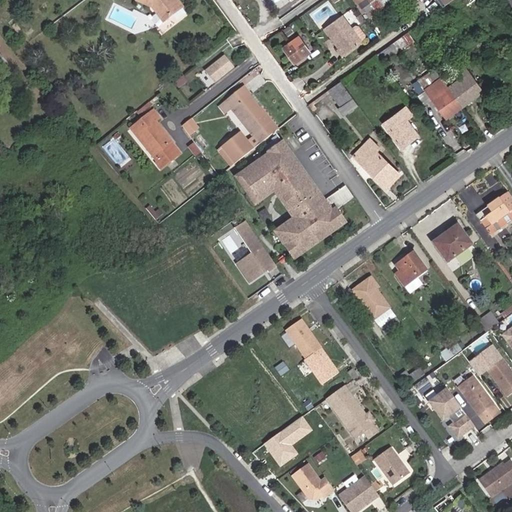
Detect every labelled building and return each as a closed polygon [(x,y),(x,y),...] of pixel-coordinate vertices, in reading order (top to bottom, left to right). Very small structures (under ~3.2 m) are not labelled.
[(146,0),(144,4),(153,8),(163,22),(182,8),(176,0),(146,0)] [(354,0),(357,5),(363,13),(367,18),(380,9),(375,3),(379,1),(380,0),(354,0)] [(360,15),(363,13),(357,5),(355,7),(360,15)] [(356,47),(359,44),(360,40),(354,32),(351,30),(346,34),(335,21),(319,32),(339,60),(357,48),(356,47)] [(376,55),(381,62),(413,40),(408,32),(376,55)] [(294,63),(309,53),(298,37),(283,47),(294,63)] [(232,67),(224,57),(204,72),(212,83),(232,67)] [(461,107),(483,91),(462,62),(452,69),(459,79),(447,87),(461,107)] [(446,118),(461,107),(447,87),(441,78),(425,89),(446,118)] [(340,107),(352,98),(340,81),(328,90),(340,107)] [(243,87),(225,101),(232,110),(259,144),(277,129),(260,107),(262,106),(252,93),(250,95),(243,87)] [(232,110),(225,101),(219,106),(226,115),(232,110)] [(405,138),(415,131),(406,119),(411,115),(405,107),(383,124),(401,148),(409,142),(405,138)] [(171,144),(172,143),(156,122),(160,119),(153,111),(130,129),(138,139),(141,137),(164,166),(179,154),(171,144)] [(189,136),(197,130),(190,120),(182,126),(189,136)] [(230,167),(252,150),(240,134),(222,148),(231,160),(227,163),(230,167)] [(386,188),(399,174),(376,152),(379,149),(370,139),(358,151),(367,160),(362,165),(386,188)] [(303,170),(282,141),(279,143),(280,144),(272,151),(238,175),(242,181),(246,178),(261,199),(276,188),(278,191),(283,188),(299,210),(294,213),(296,216),(281,227),(296,248),(292,251),(297,257),(345,222),(341,216),(340,217),(335,210),(323,219),(314,206),(309,208),(303,197),(304,197),(296,180),(294,181),(292,178),(303,170)] [(270,148),(272,151),(280,144),(279,143),(278,141),(270,148)] [(231,160),(222,148),(218,152),(227,163),(231,160)] [(328,204),(303,170),(292,178),(294,181),(296,180),(304,197),(303,197),(309,208),(314,206),(323,219),(335,210),(347,201),(341,193),(328,204)] [(261,199),(246,178),(242,181),(257,202),(261,199)] [(353,197),(346,187),(340,191),(341,193),(347,201),(353,197)] [(299,210),(283,188),(278,191),(294,213),(299,210)] [(511,198),(508,193),(476,216),(490,236),(511,219),(511,198)] [(270,214),(267,208),(262,212),(265,217),(270,214)] [(275,266),(245,221),(234,228),(251,253),(236,263),(249,282),(258,275),(259,272),(265,268),(268,271),(275,266)] [(447,262),(471,245),(457,226),(441,237),(445,242),(437,248),(447,262)] [(296,248),(281,227),(277,230),(292,251),(296,248)] [(413,251),(395,264),(402,274),(398,277),(410,294),(427,283),(422,275),(427,272),(413,251)] [(371,278),(356,289),(360,292),(356,295),(380,328),(396,316),(376,288),(378,287),(371,278)] [(486,333),(498,323),(490,312),(477,321),(486,333)] [(321,348),(300,319),(285,330),(306,359),(321,348)] [(338,372),(321,348),(306,359),(304,360),(321,384),(338,372)] [(511,394),(511,372),(502,360),(487,371),(507,398),(511,394)] [(399,376),(408,387),(425,375),(419,367),(409,375),(405,371),(399,376)] [(358,377),(353,370),(348,373),(354,380),(358,377)] [(494,405),(473,376),(457,388),(478,416),(494,405)] [(366,417),(344,387),(327,400),(355,439),(364,432),(368,439),(377,433),(371,424),(366,417)] [(474,427),(447,390),(429,403),(442,421),(447,417),(453,425),(449,428),(458,439),(474,427)] [(265,441),(281,464),(296,454),(288,440),(309,426),(302,417),(265,441)] [(410,474),(391,448),(374,460),(393,487),(410,474)] [(321,452),(315,457),(320,464),(326,459),(321,452)] [(358,454),(352,458),(358,466),(364,462),(358,454)] [(491,499),(511,483),(511,462),(511,461),(505,466),(503,464),(494,470),(495,471),(490,475),(489,474),(479,482),(491,499)] [(320,483),(307,466),(292,477),(309,500),(316,501),(322,496),(326,494),(328,496),(334,491),(326,479),(320,483)] [(350,511),(358,511),(379,497),(365,478),(359,482),(355,476),(344,484),(348,490),(339,497),(350,511)] [(464,511),(467,509),(458,500),(452,506),(457,511),(464,511)]
